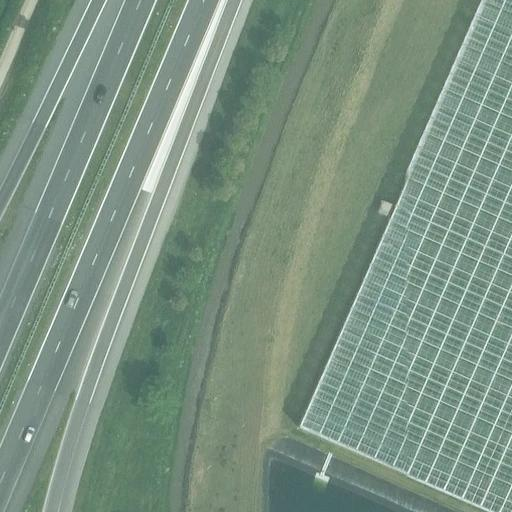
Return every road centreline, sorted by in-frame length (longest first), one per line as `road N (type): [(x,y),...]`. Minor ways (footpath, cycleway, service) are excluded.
road 1 (motorway): [(53,511),(72,427),(222,0)]
road 2 (motorway): [(0,481),(204,0)]
road 3 (motorway): [(139,0),(0,328)]
road 4 (motorway): [(98,0),(0,204)]
